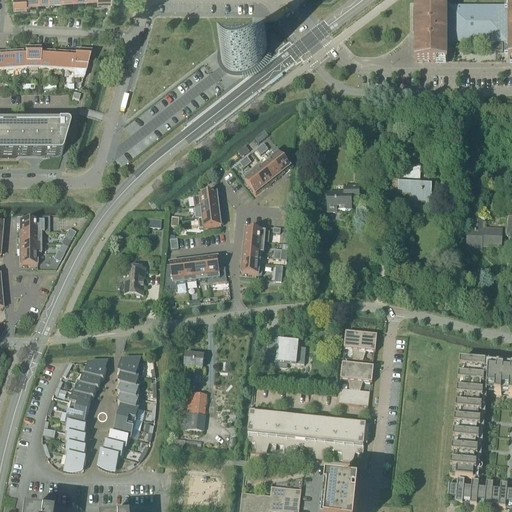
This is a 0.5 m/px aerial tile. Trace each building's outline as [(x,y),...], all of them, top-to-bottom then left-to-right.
[(447,8),(428,8),(415,8),(415,64),(447,64),(447,45),(488,45),(508,45),(508,64),(511,63),(511,7),(508,8),(508,9),(447,9),(447,8)] [(227,72),(228,73),(230,74),(231,75),(233,75),(234,75),(237,76),(239,76),(242,75),(244,75),(246,74),(248,74),(250,73),(252,72),(254,71),(255,70),(257,69),(258,67),(261,64),(262,63),(263,61),(264,59),(265,57),(266,54),(266,52),(267,50),(267,49),(267,47),(266,45),(266,44),(266,43),(265,42),(265,40),(264,39),(263,38),(261,37),(260,36),(258,35),(257,34),(255,34),(253,33),(251,33),(249,33),(247,33),(245,34),(243,34),(241,35),(239,36),(237,37),(235,38),(233,39),(232,41),(230,42),(228,44),(227,45),(225,47),(224,49),(224,51),(223,53),(222,55),(222,58),(221,61),(221,62),(222,64),(222,65),(223,67),(224,69),(225,70),(226,71),(227,72)] [(25,54),(26,70),(38,70),(40,54),(40,51),(25,51),(25,54)] [(75,57),(74,73),(73,79),(83,80),(91,54),(90,54),(75,53),(75,57)] [(25,54),(13,55),(14,71),(26,70),(25,54)] [(51,55),(40,54),(38,70),(50,71),(51,55)] [(13,55),(1,56),(2,72),(14,71),(13,55)] [(63,56),(51,55),(50,71),(62,72),(63,56)] [(75,57),(63,56),(62,72),(74,73),(75,57)] [(36,127),(33,131),(0,130),(0,159),(15,159),(42,159),(58,159),(59,159),(60,159),(61,158),(61,157),(69,132),(69,131),(69,130),(68,129),(68,128),(67,128),(66,127),(65,127),(36,127)] [(322,137),(320,137),(313,137),(315,148),(324,147),(322,137)] [(263,146),(260,149),(264,154),(268,151),(263,146)] [(241,160),(249,154),(245,148),(237,154),(241,160)] [(264,154),(260,149),(256,152),(260,157),(264,154)] [(270,162),(281,177),(290,170),(277,152),(268,159),(270,162)] [(356,168),(366,168),(367,154),(357,153),(356,168)] [(247,159),(243,162),(247,167),(251,164),(247,159)] [(247,167),(243,162),(239,165),(244,170),(247,167)] [(260,167),(273,183),(281,177),(270,162),(262,169),(260,167)] [(260,167),(252,174),(264,190),(273,183),(260,167)] [(410,202),(430,203),(431,203),(432,186),(419,185),(419,175),(420,175),(421,169),(401,168),(401,176),(393,176),(392,195),(398,195),(398,196),(405,196),(405,194),(410,195),(410,202)] [(264,190),(252,174),(243,180),(256,197),(264,190)] [(328,195),(328,212),(351,212),(351,200),(359,200),(358,188),(344,188),(345,195),(328,195)] [(197,198),(198,209),(218,207),(217,196),(209,197),(209,192),(201,193),(202,197),(197,198)] [(198,209),(199,220),(220,217),(218,207),(198,209)] [(220,217),(199,220),(198,220),(199,231),(221,229),(220,217)] [(19,224),(19,235),(41,235),(49,235),(49,220),(21,220),(21,224),(19,224)] [(150,232),(158,233),(159,222),(151,222),(150,232)] [(473,223),(473,232),(467,232),(467,250),(477,250),(477,249),(481,249),(501,250),(502,232),(482,231),(483,223),(473,223)] [(245,232),(244,243),(265,245),(268,245),(269,234),(245,232)] [(19,235),(19,246),(41,246),(41,235),(19,235)] [(244,243),(243,254),(264,256),(265,245),(244,243)] [(19,246),(19,257),(37,257),(41,257),(41,246),(19,246)] [(243,254),(242,265),(263,267),(263,266),(260,266),(261,256),(264,256),(243,254)] [(37,257),(19,257),(19,268),(37,268),(37,257)] [(217,260),(206,261),(209,283),(220,281),(220,278),(224,277),(224,270),(219,271),(217,260)] [(206,261),(194,263),(197,284),(209,283),(206,261)] [(194,263),(181,264),(184,286),(197,284),(194,263)] [(184,286),(181,264),(170,266),(171,277),(167,277),(168,284),(172,284),(173,287),(184,286)] [(263,267),(242,265),(241,276),(262,278),(263,267)] [(145,271),(127,270),(125,270),(124,278),(126,278),(124,297),(135,297),(136,299),(140,299),(141,298),(143,298),(145,271)] [(353,362),(358,363),(361,337),(346,335),(344,352),(345,351),(352,352),(353,362)] [(361,337),(358,363),(363,363),(366,353),(373,354),(373,355),(374,355),(374,354),(375,354),(377,338),(376,338),(361,337)] [(276,365),(304,368),(306,351),(289,349),(290,344),(278,342),(276,365)] [(184,369),(202,370),(204,358),(186,356),(184,369)] [(465,370),(465,378),(482,379),(483,372),(485,372),(486,365),(460,363),(459,370),(465,370)] [(118,376),(120,376),(136,380),(137,379),(139,369),(121,365),(118,376)] [(339,406),(353,407),(357,368),(342,366),(341,383),(341,382),(349,383),(349,393),(340,392),(338,406),(339,406)] [(88,367),(85,377),(85,378),(101,382),(103,383),(106,372),(106,371),(106,372),(88,367)] [(357,368),(353,407),(368,409),(370,395),(360,394),(363,384),(370,385),(370,386),(370,385),(372,386),(374,369),(372,369),(357,368)] [(501,396),(502,390),(503,373),(503,370),(496,370),(496,372),(488,371),(486,389),(495,390),(494,396),(501,396)] [(511,371),(510,374),(503,373),(502,390),(509,391),(508,397),(511,397),(511,371)] [(83,376),(80,386),(80,387),(96,391),(99,392),(101,382),(85,378),(85,377),(83,376)] [(118,386),(120,387),(136,391),(137,390),(139,380),(137,379),(136,380),(120,376),(118,386)] [(464,385),(463,392),(481,394),(481,386),(484,386),(485,380),(482,379),(465,378),(459,377),(458,384),(464,385)] [(78,385),(76,395),(75,397),(91,401),(94,401),(96,391),(80,387),(80,386),(78,385)] [(118,397),(120,397),(136,401),(137,400),(139,390),(137,390),(136,391),(120,387),(118,397)] [(463,399),(462,406),(479,408),(480,401),(483,401),(483,394),(481,394),(463,392),(457,392),(457,399),(463,399)] [(177,431),(203,434),(207,397),(184,394),(182,416),(179,416),(177,431)] [(73,395),(70,405),(89,410),(91,401),(75,397),(76,395),(73,395)] [(118,407),(120,408),(136,412),(137,411),(139,401),(137,400),(136,401),(120,397),(118,407)] [(70,405),(68,416),(86,420),(89,410),(70,405)] [(461,413),(461,421),(478,422),(479,415),(481,415),(482,408),(479,408),(462,406),(456,406),(455,413),(461,413)] [(120,408),(118,417),(136,422),(139,411),(137,411),(136,412),(120,408)] [(269,446),(276,447),(280,413),(276,413),(275,422),(254,419),(255,411),(251,410),(247,444),(255,445),(256,455),(266,456),(269,446)] [(298,449),(305,450),(309,416),(305,416),(304,425),(283,422),(284,414),(280,413),(276,447),(284,448),(285,458),(284,458),(295,459),(298,449)] [(65,426),(68,427),(68,425),(84,429),(86,420),(68,416),(65,426)] [(327,452),(334,453),(337,419),(334,419),(333,428),(312,425),(312,417),(309,416),(305,450),(312,451),(313,461),(320,462),(324,462),(327,452)] [(118,417),(116,427),(134,432),(136,422),(118,417)] [(337,419),(334,453),(341,454),(342,464),(352,465),(355,455),(362,456),(362,457),(363,458),(367,422),(362,422),(361,431),(340,428),(341,420),(337,419)] [(460,428),(459,435),(477,437),(478,429),(480,430),(481,423),(478,422),(461,421),(455,420),(454,427),(460,428)] [(65,436),(68,437),(68,436),(84,440),(86,430),(84,429),(68,425),(68,427),(65,436)] [(116,427),(113,437),(129,441),(129,442),(131,442),(134,432),(116,427)] [(42,439),(54,441),(56,434),(47,432),(44,431),(42,439)] [(459,442),(458,449),(476,451),(476,444),(479,444),(479,437),(477,437),(459,435),(453,435),(453,442),(459,442)] [(65,447),(68,448),(68,446),(84,450),(86,440),(84,440),(68,436),(68,437),(65,447)] [(111,436),(108,446),(124,450),(124,451),(126,452),(129,442),(129,441),(113,437),(111,436)] [(106,445),(103,455),(119,459),(119,460),(121,461),(124,451),(124,450),(108,446),(106,445)] [(65,457),(68,458),(68,457),(84,461),(86,451),(84,450),(68,446),(68,448),(65,457)] [(458,456),(457,464),(474,465),(475,458),(477,458),(478,451),(476,451),(458,449),(452,449),(451,456),(458,456)] [(119,459),(103,455),(101,455),(98,466),(99,466),(116,470),(117,470),(119,460),(119,459)] [(68,457),(68,458),(65,468),(66,468),(83,472),(84,472),(86,461),(84,461),(68,457)] [(477,466),(474,465),(457,464),(451,463),(450,470),(456,471),(455,479),(473,481),(474,472),(476,473),(477,466)] [(462,505),(464,489),(464,483),(457,482),(457,488),(450,487),(449,487),(447,504),(448,504),(455,505),(462,506),(462,505)] [(477,507),(478,490),(479,484),(472,483),(471,489),(464,489),(462,505),(470,506),(477,507)] [(491,508),(493,491),(493,485),(486,485),(486,491),(478,490),(477,507),(484,507),(484,508),(491,508)] [(505,509),(507,492),(507,486),(500,486),(500,492),(493,491),(491,508),(498,509),(505,509)] [(325,503),(324,511),(357,511),(358,506),(354,506),(354,501),(358,502),(359,491),(327,488),(326,498),(329,499),(328,503),(325,503)] [(271,490),(270,499),(269,511),(283,511),(286,491),(271,490)] [(299,511),(301,493),(286,491),(283,511),(299,511)] [(254,511),(256,498),(242,496),(239,511),(254,511)] [(256,498),(254,511),(269,511),(270,499),(256,498)]
